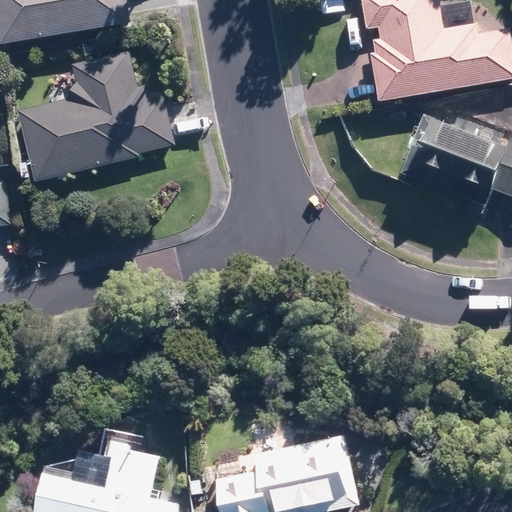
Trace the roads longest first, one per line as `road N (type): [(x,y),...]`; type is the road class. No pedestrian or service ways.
road 1 (residential): [(0,307),(231,247),(276,210)]
road 2 (residential): [(511,302),(413,289),(350,261),(276,210)]
road 3 (residential): [(276,210),(235,0)]
